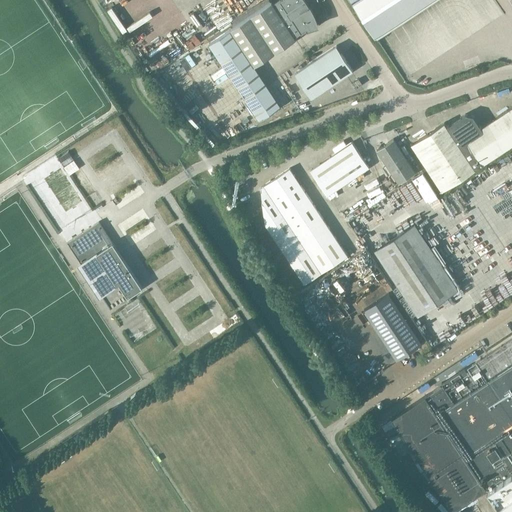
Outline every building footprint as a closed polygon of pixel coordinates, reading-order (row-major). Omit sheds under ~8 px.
[(309,6),(308,5),(307,6),(303,1),(304,0),(278,0),(273,4),(272,2),(209,43),(260,120),(280,106),(254,67),(296,39),(294,37),(307,28),(307,29),(318,26),(317,22),(316,19),(315,16),(314,13),(312,10),(310,7),(309,6)] [(351,0),(375,37),(430,0),(351,0)] [(386,33),(379,36),(386,52),(393,49),(386,33)] [(189,52),(194,63),(205,58),(199,46),(189,52)] [(295,73),(312,98),(320,92),(353,70),(342,53),(337,46),(295,73)] [(211,70),(199,74),(202,87),(209,86),(211,92),(217,91),(211,70)] [(363,84),(359,79),(353,83),(356,88),(363,84)] [(303,111),(307,107),(299,100),(296,104),(303,111)] [(511,144),(511,107),(481,127),(474,115),(466,114),(447,126),(445,122),(412,144),(442,190),(511,144)] [(377,149),(399,183),(416,172),(394,138),(377,149)] [(369,167),(352,142),(311,170),(328,195),(369,167)] [(482,182),(499,170),(493,163),(477,175),(482,182)] [(264,185),(282,212),(308,195),(290,168),(264,185)] [(261,188),(265,223),(282,212),(264,185),(261,188)] [(282,212),(295,232),(321,214),(308,195),(282,212)] [(265,224),(278,243),(295,232),(282,212),(265,223),(265,224)] [(329,227),(321,214),(295,232),(303,244),(329,227)] [(99,222),(68,242),(111,308),(129,296),(142,287),(99,222)] [(415,223),(375,249),(418,315),(419,315),(422,313),(458,289),(415,223)] [(303,244),(310,255),(336,237),(329,227),(303,244)] [(303,244),(295,232),(278,243),(286,255),(303,244)] [(348,255),(336,237),(310,255),(322,273),(348,255)] [(286,255),(293,266),(310,255),(303,244),(286,255)] [(310,255),(293,266),(305,284),(322,273),(310,255)] [(389,292),(364,309),(397,360),(422,343),(389,292)] [(393,418),(392,418),(453,511),(454,510),(487,488),(503,511),(511,511),(511,338),(488,355),(481,359),(468,368),(436,389),(417,402),(393,418)]
